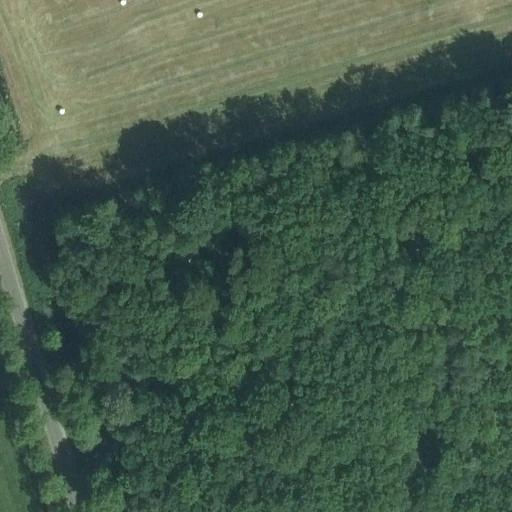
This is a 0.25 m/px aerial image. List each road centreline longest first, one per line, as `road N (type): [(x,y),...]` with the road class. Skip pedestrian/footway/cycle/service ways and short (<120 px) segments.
road 1 (unclassified): [(82,511),(0,239)]
road 2 (track): [(358,511),(511,453)]
